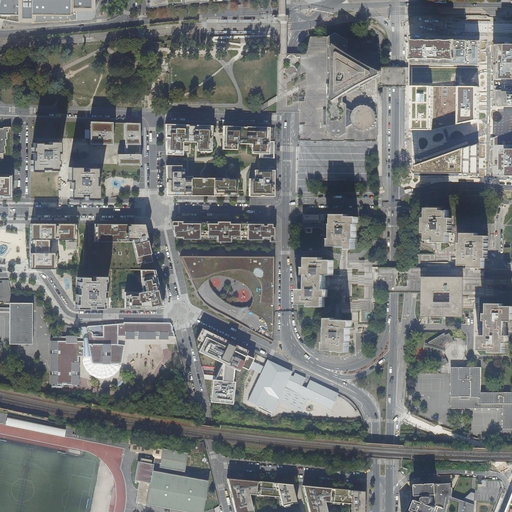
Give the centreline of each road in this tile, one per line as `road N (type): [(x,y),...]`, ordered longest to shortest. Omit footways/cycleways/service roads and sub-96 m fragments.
road 1 (residential): [(179,311),(361,396)]
road 2 (residential): [(179,311),(75,316),(41,276),(0,274)]
road 3 (residential): [(389,508),(401,483),(417,474),(494,473),(508,488),(499,511)]
road 4 (tertiary): [(284,9),(122,23)]
road 5 (residential): [(376,478),(216,467)]
road 6 (residential): [(216,467),(179,311)]
road 7 (primary): [(284,210),(285,329),(299,358)]
road 8 (primary): [(394,178),(395,37)]
road 9 (residential): [(290,118),(152,114)]
road 10 (residential): [(22,211),(155,211)]
road 11 (residential): [(23,110),(152,114)]
road 12 (residential): [(155,211),(284,210)]
road 13 (primary): [(299,358),(343,369),(366,361),(394,314)]
road 14 (tertiary): [(122,23),(0,36)]
